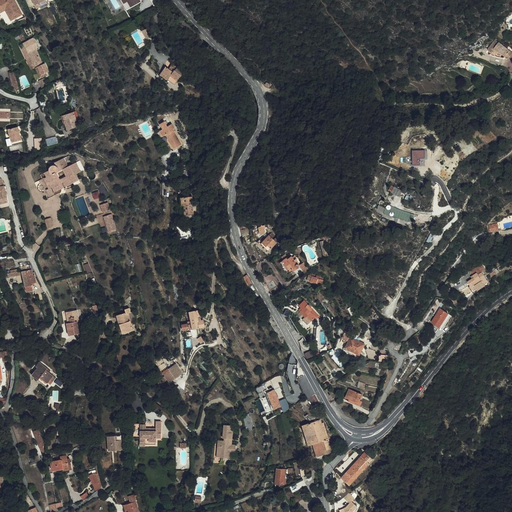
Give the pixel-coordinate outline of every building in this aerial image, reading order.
[(0,0),(0,22),(1,25),(5,22),(9,29),(28,22),(16,0),(0,0)] [(44,0),(35,0),(34,1),(37,9),(41,8),(44,15),(50,12),(44,0)] [(486,50),(487,51),(491,53),(490,55),(498,58),(499,58),(500,58),(501,58),(502,58),(506,60),(511,54),(494,40),(486,50)] [(26,46),(28,49),(24,51),(27,58),(32,55),(37,65),(35,65),(38,71),(40,70),(45,78),(51,74),(53,73),(49,65),(47,66),(39,51),(41,50),(35,41),(26,46)] [(36,72),(38,71),(35,65),(37,65),(32,55),(27,58),(36,72)] [(165,66),(160,74),(174,83),(180,75),(180,76),(183,71),(180,69),(183,66),(176,62),(174,65),(172,63),(169,68),(165,66)] [(15,71),(8,73),(12,91),(18,89),(15,71)] [(50,79),(44,82),(49,91),(53,89),(50,79)] [(76,112),(65,116),(67,122),(66,123),(68,130),(78,127),(81,126),(76,112)] [(163,133),(167,138),(168,137),(174,147),(174,146),(177,150),(184,146),(177,134),(175,132),(178,130),(175,126),(172,128),(169,122),(165,125),(167,130),(163,133)] [(21,141),(17,127),(7,130),(10,139),(11,139),(12,143),(21,141)] [(161,134),(167,144),(169,143),(175,153),(177,152),(167,138),(163,133),(161,134)] [(168,137),(167,138),(177,152),(185,148),(184,146),(177,150),(174,146),(174,147),(168,137)] [(49,167),(49,171),(47,172),(49,176),(43,179),(56,195),(60,193),(62,191),(62,189),(64,188),(62,183),(63,182),(66,187),(74,183),(76,187),(81,184),(77,174),(81,172),(77,162),(69,166),(64,158),(54,163),(55,165),(53,165),(49,167)] [(43,179),(40,181),(41,183),(39,185),(39,187),(39,188),(40,190),(41,191),(42,191),(43,191),(45,191),(48,199),(56,195),(43,179)] [(0,205),(4,204),(5,207),(11,206),(7,189),(5,181),(0,182),(0,205)] [(389,191),(399,197),(402,192),(391,186),(389,191)] [(196,199),(184,200),(185,207),(187,207),(188,218),(193,218),(193,220),(197,220),(197,213),(195,213),(195,207),(196,207),(196,199)] [(108,203),(100,205),(102,212),(110,210),(108,203)] [(394,220),(405,224),(408,219),(391,211),(390,213),(386,211),(384,215),(394,220)] [(116,229),(112,214),(103,217),(108,232),(116,229)] [(414,222),(408,219),(405,224),(411,227),(414,222)] [(262,224),(262,226),(260,227),(262,231),(266,234),(268,231),(265,229),(267,226),(267,224),(262,224)] [(272,248),(278,242),(273,238),(276,236),(272,233),(264,243),(267,246),(269,244),(272,248)] [(290,254),(282,257),(288,269),(298,264),(299,266),(302,265),(302,263),(299,256),(298,255),(297,255),(296,255),(295,255),(294,254),(291,256),(290,254)] [(302,263),(302,265),(307,271),(312,268),(307,260),(302,263)] [(469,282),(476,293),(491,283),(480,266),(472,271),(474,275),(476,277),(473,279),(469,282)] [(27,282),(29,290),(36,289),(35,288),(40,287),(38,278),(36,278),(35,273),(25,274),(27,282)] [(17,285),(27,282),(25,274),(24,274),(19,275),(14,276),(17,285)] [(312,275),(311,275),(309,280),(312,281),(312,282),(318,284),(318,283),(323,285),(325,277),(313,274),(312,275)] [(268,285),(272,290),(278,287),(275,282),(268,285)] [(301,306),(303,309),(300,311),(306,319),(303,321),(308,327),(316,321),(317,322),(320,320),(306,302),(301,306)] [(294,311),(290,308),(285,314),(290,317),(294,311)] [(439,326),(440,327),(441,324),(445,326),(452,315),(442,308),(432,322),(436,324),(439,326)] [(186,324),(186,330),(208,326),(207,319),(202,320),(200,309),(192,311),(194,323),(186,324)] [(74,325),(73,326),(74,332),(83,331),(82,324),(83,323),(81,312),(71,314),(74,325)] [(120,318),(121,328),(124,327),(126,337),(135,335),(131,318),(134,317),(133,312),(128,313),(129,316),(120,318)] [(374,321),(369,325),(374,332),(379,329),(374,321)] [(348,332),(344,338),(349,341),(351,337),(352,335),(348,332)] [(423,334),(420,332),(415,338),(418,340),(423,334)] [(346,344),(347,344),(346,345),(351,349),(349,351),(350,352),(349,354),(356,358),(365,345),(351,337),(349,341),(348,343),(343,340),(342,341),(346,344)] [(351,349),(346,345),(347,344),(346,344),(343,348),(343,349),(343,350),(344,351),(345,352),(346,353),(347,353),(348,352),(349,351),(351,349)] [(307,359),(315,357),(314,350),(305,353),(307,359)] [(9,357),(5,357),(5,352),(1,353),(1,360),(4,360),(4,362),(9,362),(9,357)] [(43,367),(37,374),(44,379),(45,377),(52,382),(56,378),(58,374),(51,370),(52,368),(44,362),(42,366),(43,367)] [(177,377),(171,367),(165,371),(172,381),(177,377)] [(54,383),(52,382),(45,377),(44,379),(52,386),(54,383)] [(274,389),(266,392),(274,410),(281,406),(274,389)] [(344,401),(346,402),(349,404),(347,406),(350,408),(352,406),(355,408),(360,401),(350,393),(344,401)] [(304,424),(304,427),(308,444),(314,442),(318,456),(316,456),(317,460),(320,459),(319,457),(321,457),(320,455),(324,454),(323,450),(330,448),(324,422),(322,423),(321,420),(312,422),(304,424)] [(140,425),(140,442),(156,442),(156,438),(161,438),(161,421),(155,421),(155,428),(155,432),(145,432),(145,428),(145,425),(140,425)] [(238,445),(233,445),(231,445),(232,438),(234,438),(235,430),(233,429),(233,425),(227,425),(225,439),(228,439),(227,441),(221,441),(221,447),(224,447),(223,458),(235,459),(236,453),(237,453),(238,445)] [(124,441),(123,433),(108,434),(110,449),(123,448),(122,442),(124,441)] [(87,451),(85,446),(73,452),(75,456),(87,451)] [(362,457),(344,478),(342,479),(351,488),(374,461),(369,457),(368,456),(365,459),(362,457)] [(64,461),(54,463),(57,477),(68,475),(67,472),(72,471),(69,457),(63,458),(64,461)] [(288,469),(281,468),(279,484),(284,485),(284,477),(287,478),(288,469)] [(104,485),(101,474),(94,476),(98,487),(104,485)] [(135,503),(130,504),(131,510),(131,511),(144,511),(142,501),(143,501),(141,494),(134,496),(135,503)] [(352,505),(353,504),(356,501),(353,498),(352,496),(347,499),(352,505)] [(52,506),(52,507),(53,511),(59,511),(62,511),(61,508),(66,506),(64,502),(52,506)]
